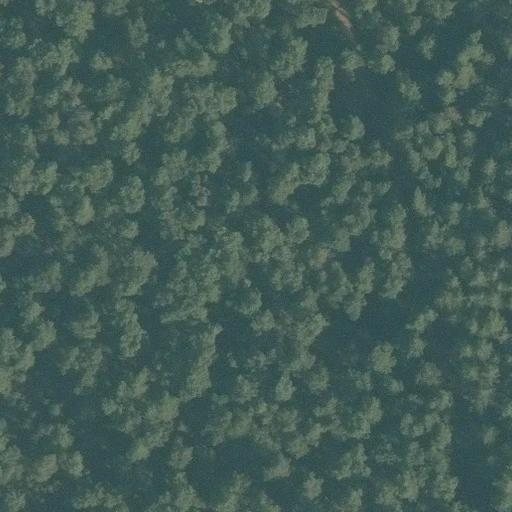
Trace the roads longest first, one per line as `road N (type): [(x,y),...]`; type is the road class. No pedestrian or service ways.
road 1 (track): [(489,511),(327,0)]
road 2 (track): [(0,241),(273,511)]
